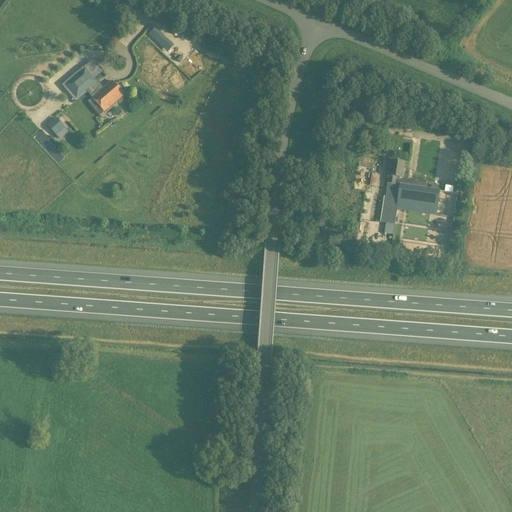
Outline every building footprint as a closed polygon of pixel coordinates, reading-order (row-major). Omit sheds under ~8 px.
[(163,46),(167,41),(155,30),(150,35),(163,46)] [(87,72),(85,70),(66,86),(76,99),(90,87),(96,82),(87,72)] [(124,96),(112,82),(88,102),(77,112),(89,125),(97,119),(98,117),(124,96)] [(49,125),(47,127),(55,137),(64,130),(55,119),(49,125)] [(387,177),(388,177),(387,183),(382,223),(395,225),(397,210),(436,215),(438,200),(440,190),(415,187),(410,186),(411,179),(408,179),(409,172),(403,171),(405,162),(391,160),(389,168),(388,168),(387,177)]
